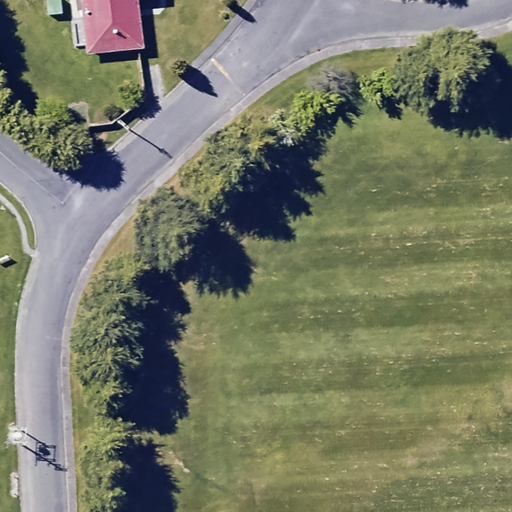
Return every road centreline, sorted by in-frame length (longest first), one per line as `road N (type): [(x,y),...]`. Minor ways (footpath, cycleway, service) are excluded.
road 1 (residential): [(88,222),(59,281),(50,335),(56,511)]
road 2 (residential): [(287,12),(88,222)]
road 3 (residential): [(511,0),(497,13),(455,20),(325,22),(287,12)]
